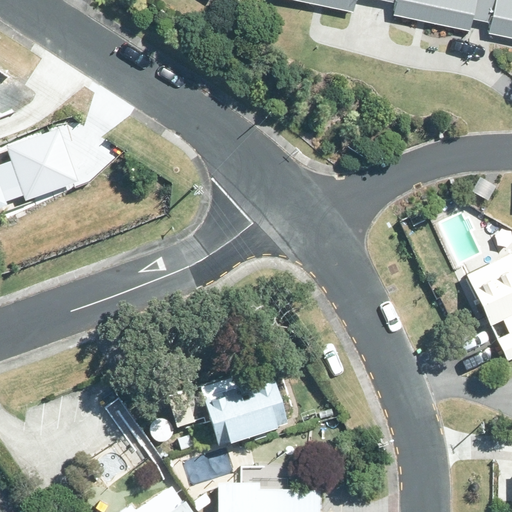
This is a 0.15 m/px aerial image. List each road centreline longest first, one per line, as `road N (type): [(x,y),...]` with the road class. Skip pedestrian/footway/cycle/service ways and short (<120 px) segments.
road 1 (residential): [(424,511),(416,427),(395,366),(343,273),(281,197)]
road 2 (residential): [(281,197),(221,133),(16,0)]
road 3 (residential): [(281,197),(203,258),(0,339)]
road 4 (residential): [(511,151),(456,153),(356,190),(281,197)]
